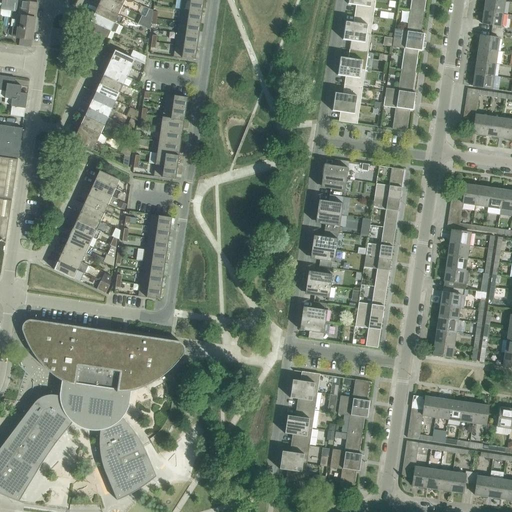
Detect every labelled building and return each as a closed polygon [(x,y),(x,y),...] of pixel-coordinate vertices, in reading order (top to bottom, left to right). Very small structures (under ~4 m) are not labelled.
[(108,0),(100,0),(99,5),(119,14),(122,6),(108,0)] [(192,0),(181,0),(180,10),(202,13),(204,2),(192,0)] [(371,16),(373,0),(348,0),(348,4),(358,6),(356,14),(371,16)] [(411,0),(410,10),(422,12),(423,0),(411,0)] [(490,0),(485,0),(484,12),(503,15),(505,2),(490,0)] [(22,2),(20,16),(34,18),(35,13),(36,13),(37,4),(22,2)] [(99,5),(95,13),(115,22),(119,14),(99,5)] [(180,10),(178,22),(200,25),(202,13),(180,10)] [(419,30),(422,12),(410,10),(407,31),(395,30),(393,38),(423,42),(424,34),(419,33),(419,30)] [(503,15),(484,12),(482,24),(492,26),(491,32),(503,34),(504,27),(501,27),(503,15)] [(115,22),(95,13),(90,22),(96,25),(93,32),(107,38),(111,31),(115,34),(119,25),(114,23),(115,22)] [(369,34),(371,16),(356,14),(355,23),(345,22),(344,31),(369,34)] [(13,27),(12,37),(32,40),(35,18),(34,18),(20,16),(17,16),(15,27),(13,27)] [(178,22),(177,33),(198,37),(200,25),(178,22)] [(366,52),(369,34),(344,31),(343,40),(352,41),(351,50),(368,52),(366,52)] [(480,36),(478,48),(497,51),(499,39),(502,39),(503,34),(491,32),(490,37),(480,36)] [(177,33),(175,45),(197,48),(198,37),(177,33)] [(392,47),(393,38),(385,37),(383,45),(392,47)] [(422,51),(423,42),(393,38),(392,47),(405,48),(401,69),(413,71),(416,53),(416,50),(422,51)] [(175,45),(173,57),(195,60),(197,48),(175,45)] [(478,48),(476,61),(496,64),(498,51),(497,51),(478,48)] [(340,57),(339,66),(363,70),(365,60),(366,61),(368,52),(351,50),(350,59),(340,57)] [(115,51),(111,59),(131,68),(135,60),(145,65),(146,56),(134,51),(130,58),(115,51)] [(111,59),(107,67),(127,77),(131,68),(111,59)] [(476,61),(474,74),(494,77),(496,64),(476,61)] [(346,85),(346,86),(362,88),(364,80),(362,80),(363,70),(339,66),(337,76),(347,77),(346,85)] [(107,67),(103,75),(123,85),(127,77),(107,67)] [(386,89),(385,97),(414,102),(416,93),(410,92),(411,89),(413,71),(401,69),(398,91),(386,89)] [(471,79),(470,86),(473,86),(473,87),(492,89),(494,77),(474,74),(474,79),(471,79)] [(11,107),(25,109),(27,94),(20,93),(21,86),(14,85),(15,78),(0,75),(0,90),(6,91),(5,98),(12,99),(11,106),(11,107)] [(103,75),(100,84),(120,93),(123,85),(103,75)] [(100,84),(96,92),(116,101),(120,93),(100,84)] [(345,94),(335,93),(333,102),(358,106),(361,88),(362,88),(346,86),(345,94)] [(96,92),(92,100),(112,109),(116,101),(96,92)] [(165,95),(164,106),(186,109),(187,98),(165,95)] [(413,110),(414,102),(385,97),(383,106),(396,108),(393,129),(404,131),(404,130),(407,113),(407,110),(413,110)] [(92,100),(88,108),(108,117),(112,109),(92,100)] [(358,106),(333,102),(332,111),(342,113),(341,121),(331,120),(355,124),(355,123),(358,106)] [(164,106),(162,118),(184,121),(186,109),(164,106)] [(24,117),(25,109),(11,107),(10,115),(24,117)] [(477,108),(465,107),(464,112),(476,115),(477,108)] [(88,108),(84,116),(105,126),(108,117),(88,108)] [(473,134),(485,136),(488,117),(476,115),(475,120),(474,126),(473,134)] [(84,116),(81,124),(101,134),(105,126),(84,116)] [(488,117),(485,136),(498,138),(500,119),(488,117)] [(162,118),(160,130),(182,133),(184,121),(162,118)] [(498,138),(510,140),(511,128),(511,120),(500,119),(498,138)] [(81,124),(77,133),(97,142),(101,134),(81,124)] [(0,157),(18,161),(22,128),(0,125),(0,157)] [(160,130),(159,141),(180,145),(182,133),(160,130)] [(73,141),(93,151),(97,142),(77,133),(73,141)] [(159,141),(157,153),(179,156),(180,145),(159,141)] [(157,153),(155,165),(177,168),(179,156),(157,153)] [(0,236),(2,239),(3,241),(6,239),(18,161),(0,157),(0,236)] [(323,176),(325,176),(332,177),(346,180),(348,168),(334,166),(324,164),(322,176),(323,176)] [(155,165),(153,176),(175,180),(177,168),(155,165)] [(376,184),(374,196),(400,200),(404,170),(392,168),(389,186),(376,184)] [(99,171),(95,179),(115,189),(119,180),(99,171)] [(332,177),(325,176),(323,176),(322,176),(320,188),(330,189),(345,191),(346,180),(332,177)] [(112,197),(115,189),(95,179),(92,187),(112,197)] [(464,193),(463,199),(462,204),(474,206),(477,186),(465,184),(464,193)] [(490,188),(477,186),(474,206),(487,208),(490,188)] [(108,205),(112,197),(92,187),(88,196),(108,205)] [(503,190),(490,188),(487,208),(489,208),(500,210),(503,190)] [(511,191),(503,190),(500,210),(501,210),(511,211),(511,191)] [(317,212),(320,212),(341,215),(343,204),(344,197),(329,195),(328,201),(319,200),(317,212)] [(88,196),(84,204),(104,213),(108,205),(88,196)] [(395,229),(399,202),(400,200),(374,196),(372,208),(385,210),(383,227),(395,229)] [(100,222),(104,213),(84,204),(80,212),(100,222)] [(80,212),(77,220),(97,229),(100,222),(80,212)] [(320,212),(317,212),(315,223),(316,223),(325,225),(324,231),(343,233),(344,226),(340,226),(341,215),(320,212)] [(150,215),(148,226),(170,230),(172,218),(150,215)] [(93,238),(97,229),(77,220),(73,228),(93,238)] [(148,226),(146,238),(168,241),(170,230),(148,226)] [(391,259),(395,229),(383,227),(380,245),(367,243),(365,255),(391,259)] [(73,228),(69,236),(89,246),(93,238),(73,228)] [(471,233),(451,230),(449,242),(469,245),(471,233)] [(323,237),(314,236),(313,235),(312,247),(336,251),(338,233),(324,231),(323,237)] [(85,254),(89,246),(69,236),(65,245),(85,254)] [(146,238),(145,250),(167,253),(168,241),(146,238)] [(448,255),(467,258),(469,245),(449,242),(448,255)] [(65,245),(62,253),(82,262),(85,254),(65,245)] [(312,247),(310,259),(320,260),(319,266),(337,269),(338,263),(334,262),(336,251),(312,247)] [(145,250),(143,261),(165,265),(167,253),(145,250)] [(82,262),(62,253),(58,261),(82,272),(78,270),(82,262)] [(387,289),(391,262),(391,259),(365,255),(364,267),(377,269),(374,287),(387,289)] [(446,269),(465,271),(467,258),(448,255),(446,269)] [(58,261),(54,270),(78,281),(82,272),(58,261)] [(143,261),(141,273),(163,276),(165,265),(143,261)] [(446,269),(444,281),(446,281),(445,287),(453,288),(465,290),(466,284),(467,284),(468,272),(465,271),(446,269)] [(309,283),(316,284),(330,286),(332,275),(309,271),(308,271),(306,283),(307,283),(309,283)] [(141,273),(139,285),(161,288),(163,276),(141,273)] [(100,291),(106,294),(110,285),(104,283),(100,291)] [(330,286),(316,284),(309,283),(307,283),(306,283),(305,295),(314,296),(329,298),(330,286)] [(139,285),(138,297),(160,300),(161,288),(139,285)] [(382,318),(387,289),(374,287),(371,305),(358,303),(357,315),(382,318)] [(442,293),(440,305),(460,308),(463,308),(464,296),(465,290),(453,288),(452,294),(442,293)] [(438,318),(458,320),(460,308),(440,305),(438,318)] [(303,307),(301,318),(325,322),(327,310),(313,308),(303,307)] [(378,348),(382,318),(357,315),(355,327),(368,329),(365,346),(378,348)] [(301,318),(299,330),(300,330),(309,332),(308,338),(323,340),(324,334),(325,322),(301,318)] [(458,320),(438,318),(436,330),(456,333),(458,320)] [(97,424),(102,424),(103,423),(104,422),(105,421),(106,420),(108,419),(109,418),(111,418),(112,417),(114,417),(115,417),(117,417),(119,417),(121,415),(122,409),(126,410),(127,403),(123,403),(125,392),(132,391),(139,389),(145,386),(152,383),(158,380),(164,376),(169,371),(174,366),(179,360),(183,355),(184,354),(184,353),(184,352),(184,351),(184,350),(184,349),(184,348),(184,347),(183,345),(182,344),(181,343),(180,342),(178,342),(32,320),(31,320),(30,320),(28,320),(27,321),(25,322),(24,323),(23,324),(23,325),(22,326),(22,327),(22,328),(22,329),(22,330),(22,331),(24,337),(27,343),(30,349),(34,355),(38,361),(43,366),(48,371),(53,375),(59,379),(65,382),(65,387),(61,387),(61,393),(65,393),(65,399),(66,400),(67,401),(69,403),(70,404),(71,406),(72,408),(72,409),(73,411),(73,413),(74,415),(74,417),(74,419),(84,423),(88,423),(87,425),(94,426),(94,424),(97,424)] [(456,333),(436,330),(435,343),(454,346),(456,333)] [(454,346),(435,343),(433,356),(452,358),(454,346)] [(511,367),(511,354),(505,353),(503,366),(511,367)] [(302,381),(292,380),(291,389),(315,392),(318,375),(318,374),(294,371),(303,373),(302,381)] [(364,400),(365,397),(367,382),(356,380),(355,380),(353,398),(340,397),(339,405),(369,409),(370,401),(364,400)] [(298,408),(313,410),(315,392),(291,389),(290,398),(299,399),(298,408)] [(57,441),(61,437),(67,430),(70,426),(71,425),(72,424),(72,423),(73,421),(73,420),(74,419),(74,417),(74,415),(73,413),(73,411),(72,409),(72,408),(71,406),(70,404),(69,403),(67,401),(66,400),(65,399),(63,398),(61,397),(59,396),(58,396),(56,395),(54,395),(52,395),(50,395),(48,395),(46,396),(44,396),(42,397),(41,398),(39,399),(37,400),(36,401),(35,403),(33,404),(30,408),(0,448),(0,494),(4,496),(11,499),(19,502),(40,466),(43,461),(47,456),(50,451),(54,446),(57,441)] [(423,414),(423,417),(435,418),(438,399),(425,397),(425,398),(413,396),(412,406),(424,408),(423,414)] [(450,400),(438,399),(435,418),(447,420),(450,400)] [(337,401),(330,400),(328,412),(335,413),(337,401)] [(463,402),(450,400),(447,420),(460,422),(463,402)] [(475,404),(463,402),(460,422),(472,424),(475,404)] [(488,406),(475,404),(472,424),(485,426),(488,406)] [(348,434),(359,435),(361,421),(362,417),(367,418),(369,409),(339,405),(338,414),(350,415),(348,434)] [(411,412),(423,414),(424,408),(412,406),(411,412)] [(287,415),(286,424),(310,428),(313,410),(298,408),(297,417),(287,415)] [(497,427),(510,429),(511,414),(511,409),(500,408),(497,427)] [(411,412),(410,419),(422,421),(423,417),(423,414),(411,412)] [(120,417),(119,417),(117,417),(115,417),(114,417),(112,417),(111,418),(109,418),(108,419),(106,420),(105,421),(104,422),(103,423),(102,424),(101,425),(101,426),(101,427),(100,428),(100,430),(100,434),(99,438),(99,444),(100,451),(101,458),(103,465),(105,472),(117,501),(124,497),(131,494),(137,490),(144,486),(150,481),(156,477),(146,453),(144,447),(140,441),(137,436),(133,431),(129,425),(124,421),(124,420),(123,419),(122,418),(121,418),(120,417)] [(421,427),(422,421),(410,419),(409,425),(421,427)] [(286,424),(284,434),(294,435),(293,443),(293,444),(308,446),(310,428),(286,424)] [(409,425),(408,432),(420,434),(421,427),(409,425)] [(357,450),(359,436),(359,435),(348,434),(345,452),(332,450),(331,458),(361,463),(362,454),(357,454),(357,450)] [(305,464),(308,446),(293,444),(292,452),(282,451),(280,460),(305,464)] [(320,466),(327,467),(330,449),(323,448),(320,466)] [(351,489),(354,474),(354,471),(360,471),(361,463),(331,458),(330,467),(342,469),(340,487),(340,488),(351,489)] [(303,473),(305,464),(280,460),(279,469),(289,471),(288,479),(278,478),(304,482),(305,474),(303,473)] [(412,486),(424,488),(427,469),(415,467),(414,466),(413,472),(412,478),(413,478),(412,486)] [(440,471),(427,469),(424,488),(437,490),(440,471)] [(437,490),(450,492),(453,473),(440,471),(437,490)] [(465,474),(453,473),(450,492),(463,494),(464,483),(470,484),(472,472),(466,471),(465,474)] [(474,495),(486,497),(489,478),(478,476),(478,473),(472,472),(470,484),(476,485),(474,495)] [(312,474),(311,483),(324,485),(326,476),(312,474)] [(486,497),(499,499),(502,480),(489,478),(486,497)] [(499,499),(511,500),(511,481),(502,480),(499,499)]
